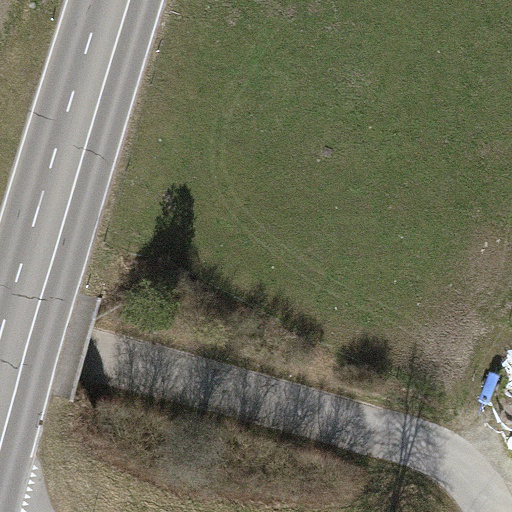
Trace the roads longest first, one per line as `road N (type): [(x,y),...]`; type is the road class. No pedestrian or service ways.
road 1 (unclassified): [(481,511),(470,491),(377,434),(0,326)]
road 2 (secondary): [(126,0),(0,409)]
